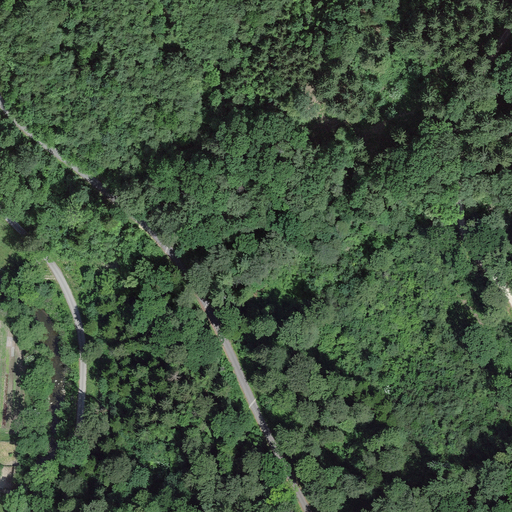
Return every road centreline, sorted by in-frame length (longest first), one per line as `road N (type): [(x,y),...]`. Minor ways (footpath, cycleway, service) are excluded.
road 1 (track): [(0,103),(186,265),(308,511)]
road 2 (track): [(64,511),(82,402),(81,338),(68,292),(0,209)]
road 3 (track): [(511,25),(469,106),(459,202),(468,240),(511,300)]
